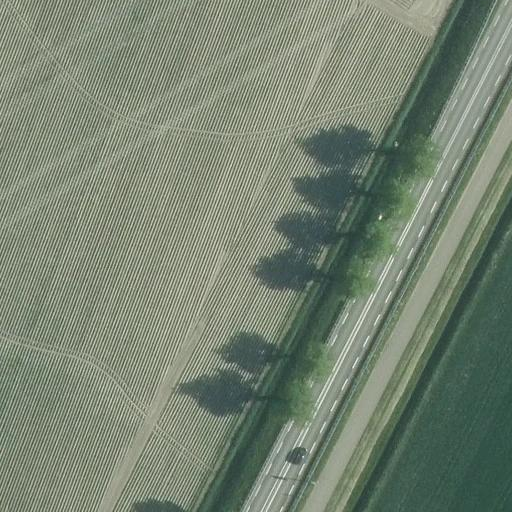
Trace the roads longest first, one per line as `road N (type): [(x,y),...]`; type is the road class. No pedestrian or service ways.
road 1 (trunk): [(264,511),(511,22)]
road 2 (unclassified): [(316,511),(511,120)]
